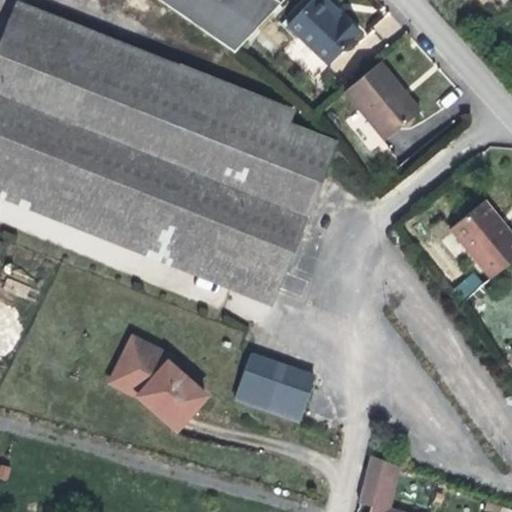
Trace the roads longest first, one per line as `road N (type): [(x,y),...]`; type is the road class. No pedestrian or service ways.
road 1 (residential): [(339,511),(356,412),(350,264),(361,236),(508,112)]
road 2 (residential): [(413,0),(508,112)]
